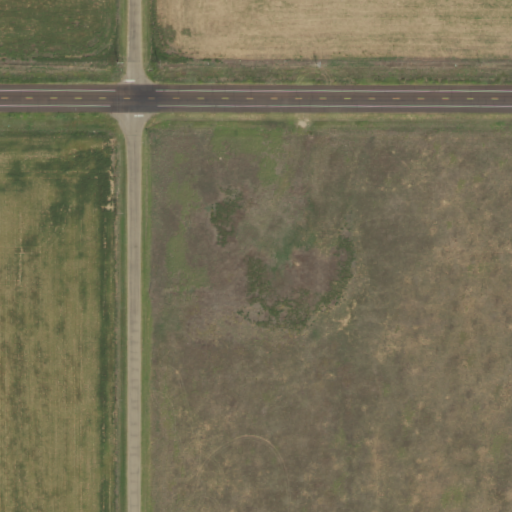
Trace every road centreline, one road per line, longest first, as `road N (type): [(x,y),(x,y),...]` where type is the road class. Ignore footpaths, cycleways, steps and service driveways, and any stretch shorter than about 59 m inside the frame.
road 1 (residential): [(133,511),(134,0)]
road 2 (tertiary): [(511,94),(0,94)]
